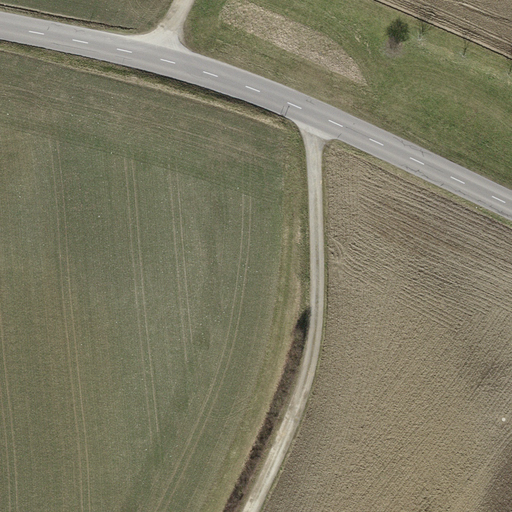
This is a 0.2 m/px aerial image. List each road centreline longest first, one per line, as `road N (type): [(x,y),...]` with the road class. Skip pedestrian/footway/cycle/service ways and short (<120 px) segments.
road 1 (tertiary): [(511,208),(161,54),(0,25)]
road 2 (track): [(251,511),(310,370),(321,264),(314,116)]
